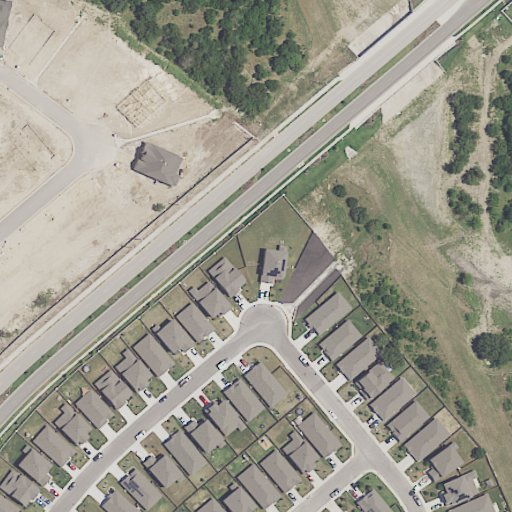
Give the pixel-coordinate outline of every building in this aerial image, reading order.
[(271,284),(271,279),(281,280),(284,252),(262,249),(259,283),(271,284)] [(222,271),(214,278),(229,296),(244,284),(232,269),(225,275),(222,271)] [(227,306),(208,283),(193,295),(212,318),(227,306)] [(303,319),(317,336),(350,309),(336,292),(303,319)] [(329,361),(360,338),(348,321),(317,343),(329,361)] [(349,382),(379,354),(364,339),(334,366),(349,382)] [(365,400),(393,380),(380,363),(352,382),(365,400)] [(368,406),(382,423),(415,394),(400,378),(368,406)] [(428,417),(414,401),(384,426),(398,443),(428,417)] [(296,426),(323,459),(340,445),(313,412),(296,426)] [(413,461),(448,437),(437,420),(401,444),(413,461)] [(291,450),(285,456),(302,475),(319,460),(295,433),(284,442),(291,450)] [(431,467),(424,471),(432,483),(461,464),(448,445),(426,460),(431,467)] [(284,494),(300,480),(274,450),(258,463),(284,494)] [(278,498),(254,464),(236,476),(261,511),(278,498)] [(443,493),(439,494),(444,506),(480,493),(472,472),(440,483),(443,493)] [(220,501),(229,511),(248,511),(254,507),(237,487),(220,501)] [(362,511),(391,511),(371,489),(354,504),(362,511)] [(446,511),(493,511),(486,495),(446,511)] [(195,511),(194,511),(223,511),(211,498),(195,511)]
